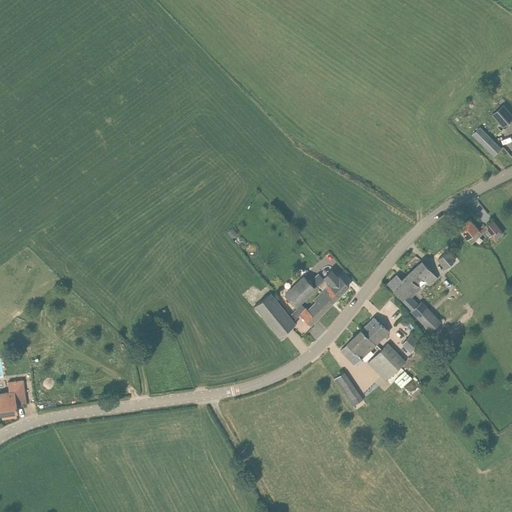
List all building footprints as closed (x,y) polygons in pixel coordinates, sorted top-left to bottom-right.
[(502,128),(511,118),(511,114),(503,105),(491,115),(502,128)] [(501,149),(486,135),(484,137),(477,131),(473,136),(494,156),(501,149)] [(499,236),(503,233),(492,219),(483,226),(484,227),(479,231),(469,220),(459,228),(471,243),(486,231),(491,237),(497,232),(499,236)] [(237,234),(232,228),(227,232),(232,238),(237,234)] [(447,268),(457,258),(449,249),(438,259),(447,268)] [(437,278),(429,269),(422,262),(402,280),(397,275),(387,284),(401,298),(401,299),(411,310),(411,311),(431,331),(440,322),(420,301),(417,304),(411,297),(421,288),(416,283),(422,278),(429,285),(437,278)] [(342,279),(335,272),(333,269),(323,278),(318,273),(312,279),(317,284),(322,290),(327,285),(338,296),(339,296),(349,286),(342,279)] [(316,289),(303,275),(283,294),(296,307),(316,289)] [(310,324),(338,296),(327,285),(322,290),(313,300),(315,302),(307,309),(306,307),(305,308),(299,314),(300,315),(310,324)] [(295,324),(271,293),(270,293),(254,306),(273,329),(279,337),(295,324)] [(299,314),(305,308),(301,304),(291,314),(295,318),(299,314)] [(147,313),(140,322),(146,328),(154,318),(147,313)] [(407,326),(410,322),(406,317),(400,322),(403,326),(407,326)] [(388,333),(380,325),(373,318),(361,330),(376,344),(388,333)] [(354,364),(376,344),(361,330),(340,350),(354,364)] [(401,344),(410,352),(414,355),(411,352),(419,343),(423,346),(419,342),(411,334),(401,344)] [(399,368),(406,361),(388,343),(380,350),(399,368)] [(411,352),(414,355),(423,346),(419,343),(411,352)] [(386,381),(399,368),(380,350),(367,362),(386,381)] [(16,405),(26,404),(22,380),(7,382),(9,392),(0,393),(0,414),(17,412),(16,405)] [(349,401),(352,406),(362,400),(359,395),(349,401)]
